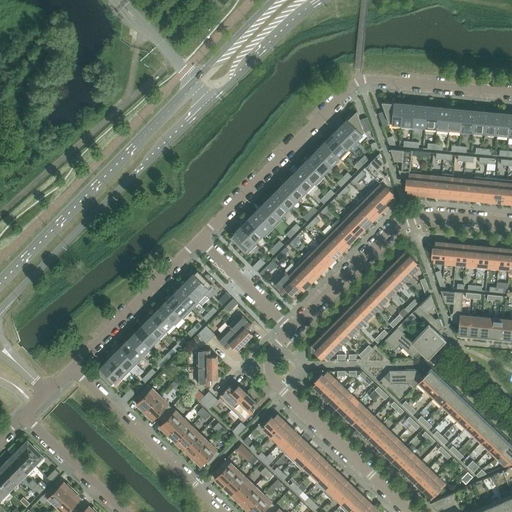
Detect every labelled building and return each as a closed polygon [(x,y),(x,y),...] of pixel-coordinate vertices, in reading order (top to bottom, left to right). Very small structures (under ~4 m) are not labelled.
[(401,127),(403,104),(402,104),(399,104),(399,103),(382,102),(389,123),(401,124),(401,127)] [(413,128),(415,105),(414,105),(411,105),(403,104),(401,127),(413,128)] [(425,126),(427,106),(426,106),(426,107),(423,106),(415,105),(413,128),(413,125),(425,126)] [(437,127),(439,107),(438,107),(438,108),(435,107),(427,106),(425,126),(437,127)] [(449,132),(451,108),(450,108),(450,109),(447,109),(447,108),(439,107),(437,127),(436,131),(449,132)] [(461,129),(463,110),(462,109),(462,110),(459,110),(459,109),(451,108),(449,132),(449,128),(461,129)] [(473,131),(475,111),(474,111),(471,111),(471,110),(463,110),(461,129),(473,131)] [(364,132),(360,119),(357,111),(344,123),(345,124),(343,125),(342,126),(356,140),(364,132)] [(485,132),(487,112),(486,112),(483,112),(475,111),(473,131),(485,132)] [(497,133),(499,113),(498,113),(495,113),(487,112),(485,132),(497,133)] [(508,138),(511,114),(510,114),(510,115),(507,114),(499,113),(497,133),(509,134),(508,138)] [(356,140),(342,126),(336,132),(334,134),(333,134),(348,148),(356,140)] [(348,148),(333,134),(327,140),(328,141),(326,142),(325,143),(339,157),(348,148)] [(396,146),(393,136),(387,138),(390,145),(396,146)] [(339,157),(325,143),(323,142),(321,145),(322,146),(319,149),(318,151),(317,151),(316,151),(331,165),(339,157)] [(410,170),(412,151),(391,148),(395,160),(402,160),(401,170),(399,170),(402,179),(406,179),(407,170),(410,170)] [(331,165),(316,151),(310,157),(311,158),(309,159),(308,160),(325,177),(325,176),(322,174),(331,165)] [(386,176),(378,169),(384,164),(380,153),(365,168),(379,182),(385,188),(387,186),(390,183),(387,174),(386,176)] [(363,164),(369,159),(365,155),(359,160),(363,164)] [(325,177),(308,160),(302,166),(301,168),(300,168),(299,168),(313,183),(316,185),(325,177)] [(363,164),(359,160),(354,166),(358,170),(363,164)] [(313,183),(299,168),(294,174),(294,175),(292,176),(291,177),(305,191),(313,183)] [(361,179),(366,173),(362,170),(357,175),(361,179)] [(419,194),(421,171),(410,170),(407,170),(406,179),(406,187),(408,187),(407,193),(419,194)] [(429,195),(431,176),(421,175),(421,171),(419,194),(429,195)] [(346,181),(352,176),(348,172),(342,177),(346,181)] [(440,196),(442,173),(442,177),(431,176),(429,195),(440,196)] [(451,197),(453,174),(442,173),(440,196),(451,197)] [(462,198),(463,179),(453,178),(453,174),(451,197),(462,198)] [(361,179),(357,175),(352,180),(355,184),(361,179)] [(472,199),(475,176),(474,180),(463,179),(462,198),(472,199)] [(483,200),(486,177),(475,176),(472,199),(483,200)] [(305,191),(291,177),(285,183),(283,185),(282,186),(296,200),(305,191)] [(346,181),(342,177),(337,183),(341,187),(346,181)] [(494,201),(496,178),(486,177),(483,200),(494,201)] [(505,202),(507,180),(496,178),(494,201),(505,202)] [(391,193),(393,192),(387,186),(385,188),(379,182),(371,189),(387,205),(395,197),(391,193)] [(296,200),(282,186),(276,191),(277,192),(275,194),(275,193),(274,194),(288,208),(296,200)] [(345,194),(350,189),(347,186),(342,190),(345,194)] [(329,198),(335,193),(331,189),(325,194),(329,198)] [(387,205),(371,189),(364,197),(380,213),(387,205)] [(340,199),(345,194),(342,190),(337,195),(340,199)] [(288,208),(274,194),(268,200),(267,202),(266,202),(265,203),(282,219),(280,217),(288,208)] [(324,204),(329,198),(325,194),(320,200),(324,204)] [(380,213),(364,197),(356,204),(372,220),(380,213)] [(335,204),(331,201),(327,206),(330,209),(335,204)] [(282,219),(265,203),(259,208),(260,209),(258,211),(258,210),(257,211),(274,228),(282,219)] [(372,220),(356,204),(348,212),(364,228),(372,220)] [(312,216),(318,210),(314,206),(308,212),(312,216)] [(325,214),(330,209),(327,206),(322,211),(325,214)] [(274,228),(257,211),(251,217),(250,219),(249,219),(248,220),(262,234),(265,237),(274,228)] [(312,216),(308,212),(303,217),(307,221),(312,216)] [(364,228),(348,212),(341,220),(357,236),(364,228)] [(315,225),(320,220),(316,216),(311,221),(315,225)] [(262,234),(248,220),(243,225),(243,226),(241,228),(241,227),(240,228),(257,245),(254,242),(262,234)] [(357,236),(341,220),(343,222),(335,230),(349,243),(357,236)] [(310,229),(315,225),(311,221),(306,226),(310,229)] [(295,233),(301,227),(297,223),(291,229),(295,233)] [(257,245),(240,228),(231,237),(248,254),(255,247),(257,245)] [(295,233),(291,229),(286,234),(290,238),(295,233)] [(349,243),(335,230),(328,238),(341,251),(349,243)] [(299,240),(304,235),(301,232),(296,237),(299,240)] [(295,245),(299,240),(296,237),(291,241),(295,245)] [(341,251),(328,238),(320,246),(333,259),(341,251)] [(278,250),(284,244),(280,240),(274,246),(278,250)] [(445,262),(447,243),(435,242),(435,247),(433,247),(432,256),(434,256),(433,261),(445,262)] [(456,263),(457,244),(447,243),(445,262),(456,263)] [(466,264),(468,245),(457,244),(456,263),(466,264)] [(477,265),(479,246),(468,245),(466,264),(477,265)] [(278,250),(274,246),(269,251),(273,255),(278,250)] [(333,259),(320,246),(313,253),(326,267),(333,259)] [(488,266),(490,247),(479,246),(477,265),(488,266)] [(284,255),(289,250),(286,247),(281,252),(284,255)] [(499,268),(500,248),(490,247),(488,266),(499,268)] [(509,274),(511,250),(500,248),(499,268),(509,269),(508,274),(509,274)] [(284,255),(281,252),(276,257),(279,260),(284,255)] [(326,267),(313,253),(305,261),(318,274),(326,267)] [(419,266),(415,263),(417,261),(411,255),(409,256),(405,253),(398,261),(411,274),(419,266)] [(257,271),(266,262),(261,258),(252,267),(257,271)] [(318,274),(305,261),(303,258),(295,266),(311,282),(318,274)] [(411,274),(398,261),(390,268),(403,282),(411,274)] [(264,278),(272,269),(268,265),(259,273),(264,278)] [(311,282),(295,266),(288,273),(287,272),(286,272),(303,289),(311,282)] [(403,282),(390,268),(382,276),(396,290),(403,282)] [(211,284),(198,271),(190,279),(206,295),(206,294),(203,292),(211,284)] [(303,289),(286,272),(274,285),(283,293),(287,289),(292,294),(299,286),(303,290),(303,289)] [(396,290),(382,276),(374,284),(388,297),(396,290)] [(206,295),(190,279),(189,279),(189,280),(187,282),(187,281),(185,283),(184,282),(181,285),(182,286),(196,300),(198,302),(206,295)] [(388,297),(374,284),(367,291),(380,305),(388,297)] [(196,300),(182,286),(181,287),(182,287),(180,289),(179,289),(175,294),(188,307),(196,300)] [(459,333),(461,314),(463,292),(442,290),(446,301),(454,302),(453,312),(450,313),(454,323),(459,324),(458,333),(459,333)] [(380,305),(367,291),(359,299),(373,313),(380,305)] [(222,305),(231,296),(226,292),(218,300),(222,305)] [(188,307),(175,294),(174,295),(172,297),(167,301),(183,317),(181,315),(188,307)] [(429,357),(445,339),(442,327),(439,318),(435,319),(428,312),(435,305),(431,294),(414,311),(428,325),(412,341),(421,350),(426,354),(429,357)] [(229,312),(238,303),(233,298),(225,307),(229,312)] [(373,313),(359,299),(352,307),(365,320),(373,313)] [(413,307),(418,302),(415,299),(410,304),(413,307)] [(183,317),(167,301),(166,302),(166,303),(165,305),(164,304),(159,309),(175,325),(183,317)] [(408,312),(413,307),(410,304),(405,309),(408,312)] [(212,316),(217,310),(214,307),(208,312),(212,316)] [(365,320),(352,307),(344,315),(357,328),(365,320)] [(175,325),(159,309),(158,310),(159,310),(157,312),(152,317),(165,330),(173,323),(175,325)] [(206,321),(212,316),(208,312),(203,318),(206,321)] [(421,350),(412,341),(402,331),(416,317),(412,313),(384,341),(394,351),(400,345),(414,358),(421,350)] [(398,322),(403,317),(399,314),(394,319),(398,322)] [(470,334),(472,315),(461,314),(459,333),(470,334)] [(357,328),(344,315),(336,322),(350,336),(357,328)] [(481,335),(482,316),(472,315),(470,334),(481,335)] [(253,333),(248,328),(252,324),(243,316),(239,320),(236,317),(229,325),(244,341),(253,333)] [(491,336),(493,317),(482,316),(481,335),(491,336)] [(165,330),(152,317),(151,318),(149,320),(149,319),(144,325),(157,338),(165,330)] [(502,337),(504,318),(493,317),(491,336),(502,337)] [(511,338),(511,319),(504,318),(502,337),(511,338)] [(393,327),(398,322),(394,319),(390,324),(393,327)] [(196,331),(202,326),(198,322),(193,327),(196,331)] [(350,336),(336,322),(328,330),(342,343),(350,336)] [(157,338),(144,325),(143,326),(142,328),(141,327),(136,332),(152,348),(153,348),(150,346),(157,338)] [(215,334),(206,325),(202,330),(211,339),(215,334)] [(244,341),(229,325),(221,333),(223,336),(219,340),(228,349),(232,344),(237,349),(244,341)] [(191,336),(196,331),(193,327),(188,333),(191,336)] [(383,338),(388,333),(384,329),(379,334),(383,338)] [(211,339),(202,330),(197,334),(206,343),(211,339)] [(342,343),(328,330),(321,338),(334,351),(342,343)] [(152,348),(136,332),(135,333),(136,334),(134,335),(129,340),(145,356),(152,348)] [(378,343),(383,338),(379,334),(374,339),(378,343)] [(201,340),(196,336),(192,340),(196,345),(201,340)] [(181,346),(187,341),(183,337),(178,343),(181,346)] [(334,351),(321,338),(313,346),(317,349),(315,351),(321,357),(323,355),(326,359),(334,351)] [(145,356),(129,340),(128,341),(126,343),(121,348),(137,364),(145,356)] [(176,352),(181,346),(178,343),(172,348),(176,352)] [(367,353),(372,348),(369,345),(364,350),(367,353)] [(137,364),(121,348),(120,348),(121,349),(119,351),(118,350),(113,355),(129,371),(137,364)] [(217,367),(217,355),(211,355),(210,349),(198,350),(198,367),(217,367)] [(362,358),(367,353),(364,350),(359,355),(362,358)] [(166,362),(171,356),(168,353),(162,358),(166,362)] [(129,371),(113,355),(113,356),(113,357),(111,358),(106,363),(119,376),(122,379),(129,371)] [(160,367),(166,362),(162,358),(157,364),(160,367)] [(119,376),(106,363),(105,364),(103,366),(98,371),(111,384),(119,376)] [(218,378),(217,367),(198,367),(199,384),(211,384),(211,378),(218,378)] [(150,377),(156,372),(152,368),(147,374),(150,377)] [(413,388),(431,369),(431,368),(424,376),(419,372),(417,370),(390,370),(384,376),(390,382),(390,384),(409,383),(413,388)] [(426,390),(439,376),(431,369),(413,388),(414,388),(418,383),(426,390)] [(322,393),(335,379),(327,371),(323,375),(322,374),(316,380),(317,381),(314,385),(322,393)] [(359,375),(364,380),(368,376),(363,371),(359,375)] [(145,382),(150,377),(147,374),(142,379),(145,382)] [(373,381),(368,376),(364,380),(369,384),(373,381)] [(434,398),(447,384),(439,376),(426,390),(434,398)] [(330,400),(343,387),(335,379),(322,393),(330,400)] [(138,390),(143,385),(140,381),(134,387),(138,390)] [(144,412),(160,396),(148,384),(136,396),(140,400),(137,403),(140,406),(139,407),(144,412)] [(442,405),(455,391),(447,384),(434,398),(442,405)] [(231,409),(247,393),(239,385),(234,390),(230,386),(221,394),(226,399),(223,401),(231,409)] [(383,391),(378,386),(375,390),(380,394),(383,391)] [(337,408),(350,394),(343,387),(330,400),(337,408)] [(126,402),(135,393),(131,388),(122,398),(126,402)] [(205,405),(214,396),(209,391),(200,400),(205,405)] [(388,396),(383,391),(380,394),(385,399),(388,396)] [(450,412),(463,399),(455,391),(442,405),(450,412)] [(255,409),(250,405),(255,400),(247,393),(231,409),(239,417),(242,414),(246,418),(255,409)] [(345,415),(358,401),(350,394),(337,408),(345,415)] [(160,419),(172,407),(160,396),(144,412),(149,417),(151,416),(154,419),(157,415),(160,419)] [(210,409),(218,400),(214,396),(205,405),(210,409)] [(457,420),(470,406),(463,399),(450,412),(457,420)] [(353,423),(366,409),(358,401),(345,415),(353,423)] [(396,410),(399,406),(394,401),(391,405),(396,410)] [(411,406),(405,401),(402,404),(407,410),(411,406)] [(404,411),(399,406),(396,410),(401,414),(404,411)] [(413,415),(416,411),(411,406),(407,410),(413,415)] [(465,427),(478,414),(470,406),(457,420),(465,427)] [(168,435),(183,418),(172,407),(160,419),(164,422),(161,425),(164,428),(162,430),(168,435)] [(201,416),(206,410),(202,407),(197,413),(201,416)] [(361,430),(374,416),(366,409),(353,423),(361,430)] [(205,420),(210,414),(206,410),(201,416),(205,420)] [(272,436),(285,422),(277,414),(273,418),(271,416),(265,423),(267,424),(263,428),(272,436)] [(473,435),(486,421),(478,414),(465,427),(473,435)] [(369,438),(382,424),(374,416),(361,430),(369,438)] [(415,421),(410,416),(406,420),(411,424),(415,421)] [(426,421),(421,416),(418,419),(423,424),(426,421)] [(177,441),(192,426),(183,418),(168,435),(173,439),(174,438),(177,441)] [(420,426),(415,421),(411,424),(416,429),(420,426)] [(428,430),(432,426),(426,421),(423,424),(428,430)] [(481,442),(494,428),(486,421),(473,435),(481,442)] [(218,431),(223,426),(219,422),(213,428),(217,432),(218,431)] [(237,435),(246,426),(241,422),(233,431),(237,435)] [(279,443),(293,429),(285,422),(272,436),(279,443)] [(377,445),(390,431),(382,424),(369,438),(377,445)] [(185,449),(200,434),(192,426),(177,441),(176,442),(181,447),(182,446),(185,449)] [(489,450),(502,436),(494,428),(481,442),(489,450)] [(287,451),(300,437),(293,429),(279,443),(287,451)] [(385,453),(398,439),(390,431),(377,445),(385,453)] [(430,436),(425,431),(422,435),(427,439),(430,436)] [(442,436),(437,431),(434,434),(439,439),(442,436)] [(193,457),(208,442),(200,434),(185,449),(184,450),(189,455),(191,454),(193,457)] [(435,441),(430,436),(427,439),(432,444),(435,441)] [(447,441),(442,436),(439,439),(444,444),(447,441)] [(496,457),(510,443),(502,436),(489,450),(496,457)] [(248,445),(252,441),(247,437),(243,441),(248,445)] [(293,461),(308,444),(300,437),(287,451),(285,453),(293,461)] [(392,460),(405,446),(398,439),(385,453),(392,460)] [(43,456),(38,451),(39,450),(34,445),(32,446),(28,441),(20,449),(18,448),(34,464),(43,456)] [(209,465),(220,453),(208,442),(193,457),(192,458),(198,463),(199,462),(202,464),(205,461),(209,465)] [(511,462),(511,445),(510,443),(496,457),(505,465),(511,462)] [(259,449),(253,444),(250,447),(256,453),(259,449)] [(301,468),(316,452),(308,444),(293,461),(301,468)] [(400,468),(413,454),(405,446),(392,460),(400,468)] [(446,451),(441,446),(438,449),(443,454),(446,451)] [(458,451),(453,446),(449,449),(455,454),(458,451)] [(34,464),(18,448),(13,453),(14,455),(11,458),(10,457),(26,473),(34,464)] [(451,456),(446,451),(443,454),(448,459),(451,456)] [(463,456),(458,451),(455,454),(460,460),(463,456)] [(267,457),(262,452),(258,455),(263,460),(267,457)] [(311,473),(324,459),(316,452),(301,468),(301,469),(304,466),(311,473)] [(408,475),(421,461),(413,454),(400,468),(408,475)] [(252,465),(257,459),(253,455),(247,461),(252,465)] [(6,463),(3,466),(17,481),(26,473),(10,457),(5,462),(6,463)] [(272,461),(267,457),(263,460),(268,465),(272,461)] [(460,464),(454,458),(451,462),(456,467),(460,464)] [(223,487),(224,486),(238,470),(226,459),(215,471),(219,475),(216,478),(219,481),(217,482),(223,487)] [(319,481),(332,467),(324,459),(311,473),(319,481)] [(470,469),(476,463),(473,460),(467,466),(470,469)] [(416,482),(429,469),(421,461),(408,475),(416,482)] [(473,472),(479,467),(476,463),(470,469),(473,472)] [(0,480),(9,490),(17,481),(3,466),(1,465),(0,466),(0,480)] [(454,492),(430,502),(438,510),(443,507),(445,511),(511,511),(511,465),(503,470),(493,474),(483,479),(473,483),(463,487),(457,490),(455,491),(454,492)] [(264,476),(269,470),(265,467),(260,472),(264,476)] [(282,472),(277,467),(274,470),(279,475),(282,472)] [(324,491),(340,474),(332,467),(319,481),(316,483),(324,491)] [(51,481),(60,473),(55,468),(47,477),(51,481)] [(424,490),(437,476),(429,469),(416,482),(424,490)] [(231,495),(246,478),(238,470),(224,486),(227,488),(226,490),(231,495)] [(268,480),(273,474),(269,470),(264,476),(268,480)] [(287,476),(282,472),(279,475),(284,480),(287,476)] [(466,484),(473,476),(468,472),(461,479),(466,484)] [(334,496),(348,482),(340,474),(324,491),(325,491),(327,488),(334,496)] [(432,498),(445,484),(437,476),(424,490),(432,498)] [(239,503),(240,501),(255,486),(246,478),(231,495),(232,494),(235,496),(234,498),(239,503)] [(0,480),(0,502),(2,500),(5,502),(9,502),(14,497),(8,490),(9,490),(0,480)] [(43,490),(47,486),(41,480),(37,484),(43,490)] [(57,505),(73,489),(68,484),(67,485),(63,482),(56,489),(52,485),(43,495),(48,499),(49,497),(57,505)] [(298,487),(293,482),(290,485),(295,490),(298,487)] [(342,503),(355,489),(348,482),(334,496),(342,503)] [(43,490),(37,484),(34,488),(40,494),(43,490)] [(247,510),(263,494),(255,486),(240,501),(243,504),(242,505),(247,510)] [(303,491),(298,487),(295,490),(300,495),(303,491)] [(73,505),(80,498),(77,495),(78,493),(73,489),(57,505),(64,511),(74,511),(77,509),(73,505)] [(346,511),(348,511),(363,497),(355,489),(342,503),(340,506),(346,511)] [(268,511),(275,505),(263,494),(247,510),(249,511),(268,511)] [(314,502),(309,497),(305,500),(310,505),(314,502)] [(363,511),(371,504),(363,497),(348,511),(363,511)] [(27,507),(31,503),(27,498),(23,503),(27,507)] [(301,510),(306,505),(301,501),(296,506),(301,510)] [(319,506),(314,502),(310,505),(315,510),(319,506)]
